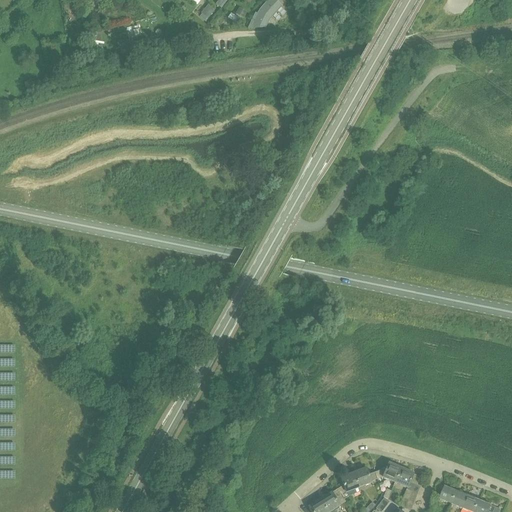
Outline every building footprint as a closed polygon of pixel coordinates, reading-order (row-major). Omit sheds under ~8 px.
[(256,13),(249,27),(249,28),(253,28),(260,27),(263,27),(267,19),(280,4),(277,2),(278,0),(268,0),(260,9),(257,13),(256,13)] [(201,13),(202,14),(200,17),(205,22),(208,19),(215,10),(208,4),(201,13)] [(243,19),(247,14),(240,9),(236,14),(243,19)] [(231,13),(228,17),(236,23),(239,19),(231,13)] [(151,38),(142,40),(141,35),(128,38),(131,51),(153,46),(151,38)] [(386,468),(375,472),(377,479),(376,479),(379,487),(383,485),(382,482),(384,481),(382,477),(394,482),(400,468),(388,463),(386,468)] [(366,468),(353,472),(358,487),(371,482),(371,481),(376,479),(377,479),(375,472),(368,474),(366,468)] [(400,468),(394,482),(407,487),(409,482),(417,485),(420,477),(413,474),(413,473),(400,468)] [(343,485),(337,489),(341,495),(346,492),(358,487),(353,472),(340,477),(343,485)] [(407,487),(406,489),(417,494),(420,487),(417,485),(409,482),(407,487)] [(440,498),(451,503),(457,491),(445,486),(440,498)] [(331,492),(320,499),(328,511),(335,511),(334,509),(340,506),(345,502),(341,495),(337,489),(331,492)] [(388,499),(391,491),(386,489),(383,497),(388,499)] [(406,489),(404,495),(415,499),(417,494),(406,489)] [(457,491),(451,503),(462,508),(468,495),(457,491)] [(404,495),(401,500),(413,505),(415,499),(404,495)] [(468,495),(462,508),(472,511),(473,511),(479,500),(468,495)] [(328,511),(320,499),(308,506),(311,511),(328,511)] [(413,505),(401,500),(399,506),(410,511),(413,505)] [(487,511),(490,505),(479,500),(473,511),(487,511)] [(372,502),(366,508),(366,510),(369,511),(376,505),(372,502)] [(380,503),(378,506),(377,507),(382,511),(385,507),(380,503)]
